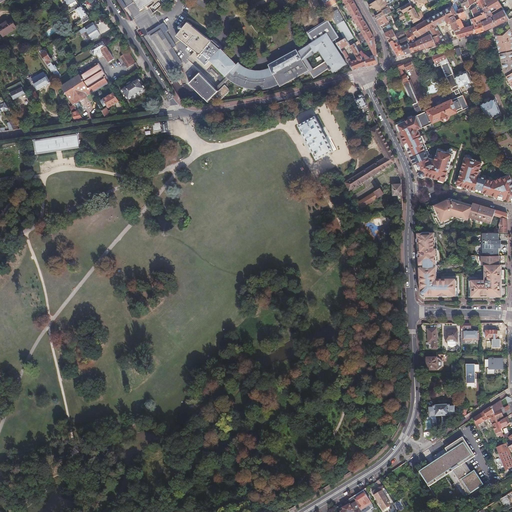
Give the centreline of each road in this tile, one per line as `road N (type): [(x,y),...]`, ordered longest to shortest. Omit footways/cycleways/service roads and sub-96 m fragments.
road 1 (secondary): [(179,112),(251,105),(362,73)]
road 2 (residential): [(0,138),(179,112)]
road 3 (residential): [(384,66),(511,23)]
road 4 (secondary): [(107,0),(179,112)]
road 5 (secondary): [(403,440),(415,398),(411,311)]
road 6 (residential): [(511,389),(426,444),(403,440)]
road 7 (secondary): [(411,311),(409,187)]
road 8 (secondary): [(409,187),(362,73)]
road 9 (secondary): [(306,511),(385,462),(403,440)]
